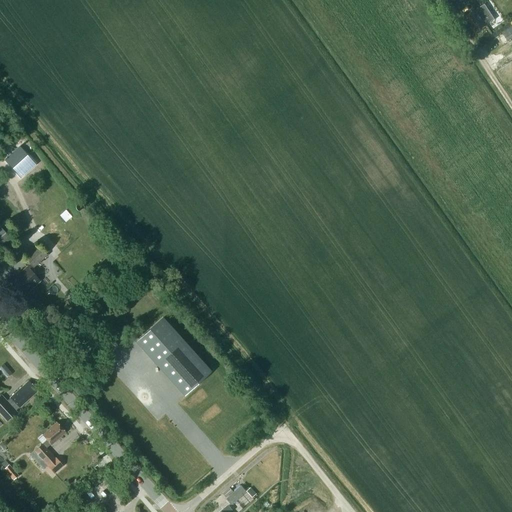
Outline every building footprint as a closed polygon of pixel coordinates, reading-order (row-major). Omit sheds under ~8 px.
[(487,27),(482,19),(488,16),(483,9),(478,12),(476,10),(464,18),(475,35),(487,27)] [(20,147),(4,160),(21,179),(36,165),(20,147)] [(8,218),(1,225),(4,228),(11,221),(8,218)] [(0,243),(4,249),(13,242),(0,227),(0,243)] [(25,291),(27,293),(39,282),(30,272),(46,257),(37,247),(24,259),(29,265),(5,286),(16,299),(25,291)] [(163,318),(136,342),(184,396),(211,372),(163,318)] [(19,409),(38,391),(29,381),(7,401),(1,396),(0,396),(0,414),(7,422),(17,413),(15,411),(18,408),(19,409)] [(52,446),(66,433),(58,424),(44,437),(48,442),(44,445),(36,452),(56,474),(63,467),(47,449),(52,445),(52,446)] [(1,465),(4,469),(10,465),(6,460),(1,465)] [(10,465),(5,469),(14,481),(19,477),(10,465)] [(247,492),(242,486),(227,499),(232,505),(247,492)] [(230,487),(222,494),(227,499),(234,492),(230,487)] [(251,488),(247,491),(253,497),(257,494),(251,488)] [(104,510),(109,507),(99,494),(94,497),(104,510)] [(94,511),(88,503),(84,506),(88,511),(94,511)]
